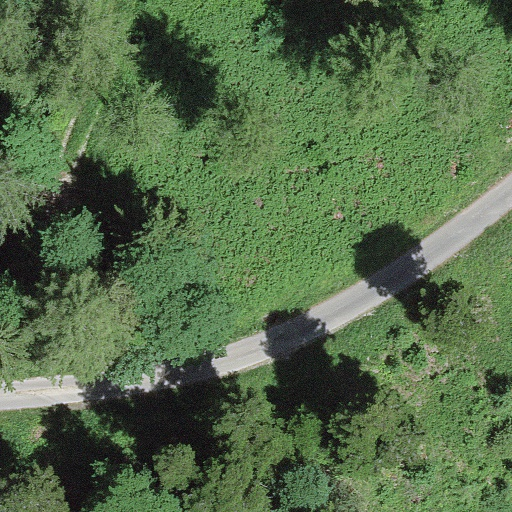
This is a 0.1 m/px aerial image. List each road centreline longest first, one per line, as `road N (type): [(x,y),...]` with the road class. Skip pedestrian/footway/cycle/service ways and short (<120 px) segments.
road 1 (unclassified): [(511,191),(342,312),(270,345),(125,388),(0,398)]
road 2 (track): [(0,288),(69,182),(133,0)]
